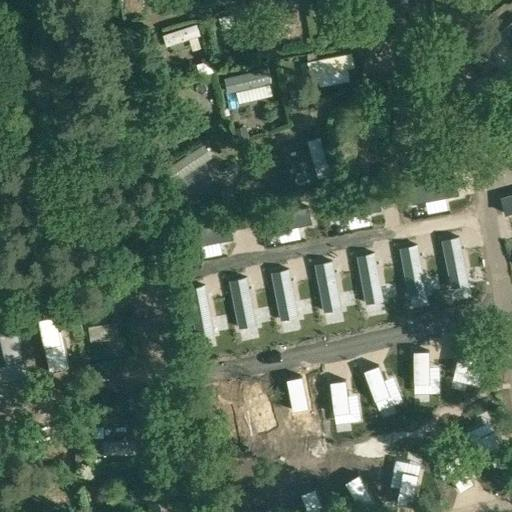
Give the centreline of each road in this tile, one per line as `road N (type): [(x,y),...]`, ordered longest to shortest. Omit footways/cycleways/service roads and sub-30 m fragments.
road 1 (unknown): [(157,268),(491,206)]
road 2 (unknown): [(509,322),(179,368)]
road 3 (unknown): [(446,0),(491,206)]
road 4 (unknown): [(0,499),(204,462)]
road 5 (unknown): [(179,368),(0,408)]
